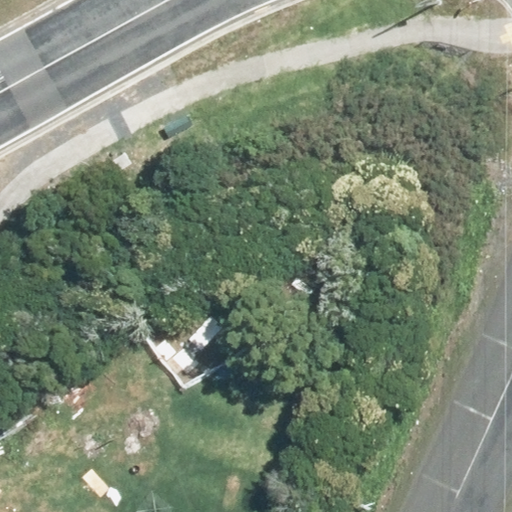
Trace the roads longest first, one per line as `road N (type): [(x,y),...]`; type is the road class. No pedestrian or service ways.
road 1 (unclassified): [(449,511),(511,373)]
road 2 (tertiary): [(92,59),(197,0)]
